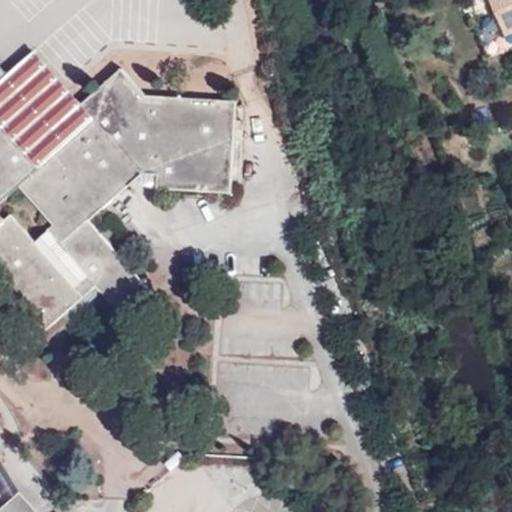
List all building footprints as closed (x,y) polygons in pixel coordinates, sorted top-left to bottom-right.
[(0,0),(0,286),(43,335),(95,286),(119,313),(148,287),(88,221),(142,174),(158,175),(158,189),(230,192),(234,100),(144,95),(121,67),(80,106),(33,52),(9,74),(0,81),(0,0)] [(0,0),(0,81),(9,74),(0,65),(0,0)] [(511,0),(489,0),(496,16),(511,9),(511,0)] [(511,9),(496,16),(505,35),(511,31),(511,9)] [(0,509),(0,511),(38,511),(20,491),(0,509)]
